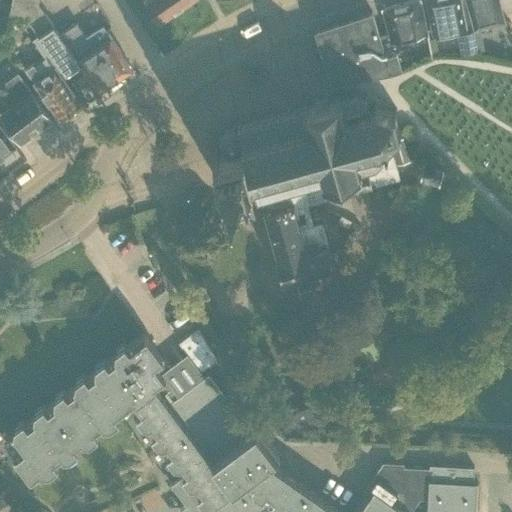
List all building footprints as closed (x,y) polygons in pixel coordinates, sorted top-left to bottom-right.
[(132,67),(111,35),(106,28),(89,39),(77,21),(59,33),(38,2),(38,0),(0,0),(0,11),(9,13),(9,14),(27,18),(38,33),(62,66),(65,71),(79,63),(97,90),(132,67)] [(144,2),(158,22),(189,0),(144,0),(145,2),(144,2)] [(411,35),(412,41),(429,39),(427,31),(420,0),(409,0),(382,7),(391,41),(411,35)] [(447,29),(465,26),(460,0),(426,0),(432,27),(446,25),(447,29)] [(506,18),(501,0),(469,0),(477,26),(506,18)] [(511,0),(502,0),(503,1),(504,0),(506,11),(511,9),(511,0)] [(382,43),(372,10),(315,28),(332,81),(389,71),(402,67),(431,54),(429,39),(412,41),(413,44),(396,49),(395,44),(383,47),(381,44),(382,43)] [(476,27),(464,29),(468,49),(480,46),(476,27)] [(57,69),(62,66),(38,33),(32,37),(43,53),(24,67),(60,117),(81,102),(57,69)] [(0,112),(0,113),(20,141),(52,117),(19,72),(0,85),(0,94),(8,106),(0,112)] [(307,204),(347,192),(400,177),(389,140),(400,129),(394,109),(376,104),(368,106),(363,94),(356,92),(355,89),(353,89),(354,93),(340,96),(339,92),(328,95),(328,94),(314,98),(315,102),(307,105),(306,101),(303,102),(304,103),(237,122),(238,125),(237,125),(232,125),(224,127),(223,128),(219,136),(218,138),(221,146),(222,147),(213,150),(214,153),(211,155),(212,158),(215,157),(222,181),(218,182),(219,185),(223,184),(224,187),(254,179),(259,197),(261,197),(302,185),(307,204)] [(0,155),(16,145),(0,123),(0,155)] [(282,277),(282,280),(335,266),(323,222),(313,225),(307,204),(302,185),(261,197),(265,209),(278,259),(276,259),(277,263),(275,265),(279,276),(282,277)] [(145,234),(161,216),(153,209),(136,227),(145,234)] [(201,371),(218,358),(196,329),(179,342),(201,371)] [(154,363),(163,356),(145,332),(127,346),(125,343),(116,349),(115,354),(107,361),(105,358),(96,365),(95,370),(87,376),(85,373),(76,380),(75,385),(66,392),(64,389),(55,396),(54,401),(46,407),(44,404),(35,411),(34,416),(26,422),(24,419),(15,426),(14,431),(13,432),(24,447),(14,454),(32,479),(44,471),(49,471),(57,465),(55,462),(64,456),(69,456),(77,450),(75,447),(84,440),(89,441),(98,434),(95,432),(105,424),(109,426),(118,419),(116,416),(133,403),(140,412),(137,414),(143,423),(148,424),(155,432),(152,435),(158,443),(163,444),(170,452),(167,455),(174,463),(179,464),(185,473),(182,475),(183,475),(171,484),(192,511),(267,511),(269,511),(265,505),(273,500),(274,505),(283,511),(285,508),(290,511),(409,511),(419,498),(428,498),(426,511),(474,511),(477,481),(473,481),(474,466),(429,463),(429,467),(421,467),(421,463),(412,463),(411,466),(403,466),(403,462),(383,461),(364,488),(370,493),(356,511),(342,511),(269,460),(280,452),(259,425),(253,430),(209,372),(178,395),(154,363)] [(117,427),(145,473),(160,464),(132,418),(117,427)]
